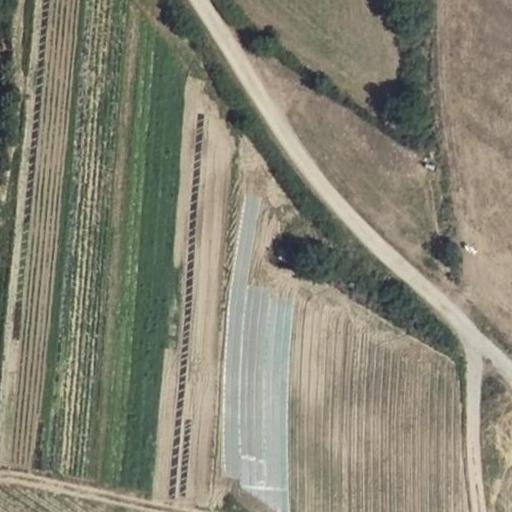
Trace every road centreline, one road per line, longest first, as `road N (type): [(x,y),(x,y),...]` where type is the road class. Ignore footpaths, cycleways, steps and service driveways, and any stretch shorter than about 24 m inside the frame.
road 1 (track): [(449,0),(450,109),(481,273),(472,340),(479,511)]
road 2 (track): [(201,0),(278,128),(380,261),(511,374)]
